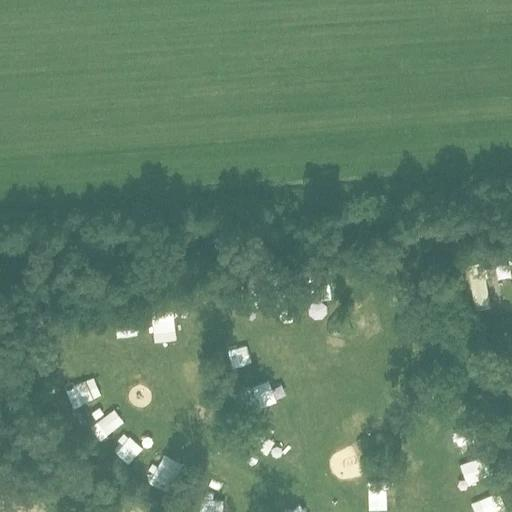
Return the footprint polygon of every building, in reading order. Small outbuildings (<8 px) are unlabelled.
[(491,312),(484,266),(469,268),(476,314),(491,312)] [(319,305),(317,281),(298,283),(300,306),(319,305)] [(279,308),(275,284),(258,287),(262,311),(279,308)] [(222,301),(232,318),(248,308),(238,292),(222,301)] [(51,316),(52,322),(68,318),(66,312),(51,316)] [(383,314),(364,323),(376,350),(395,342),(383,314)] [(127,323),(130,344),(153,341),(150,320),(127,323)] [(259,353),(243,357),(248,376),(263,372),(259,353)] [(269,397),(271,415),(286,413),(283,395),(269,397)] [(82,424),(73,412),(69,415),(78,427),(82,424)] [(483,435),(455,444),(461,464),(489,455),(483,435)] [(496,494),(505,490),(495,464),(486,467),(496,494)] [(511,511),(511,510),(508,500),(493,505),(495,511),(511,511)]
